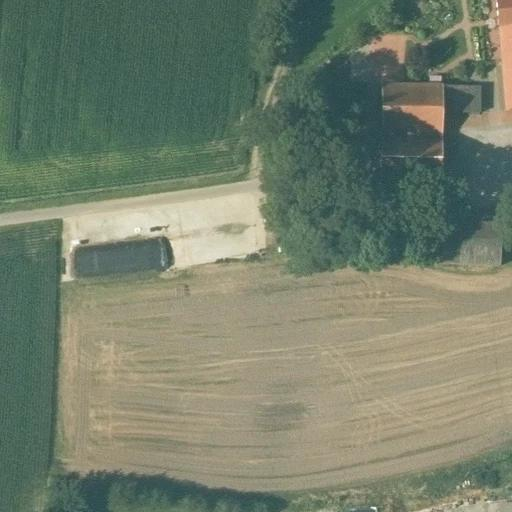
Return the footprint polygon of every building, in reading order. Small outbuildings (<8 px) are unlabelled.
[(511,0),(496,0),(505,112),(511,111),(511,0)] [(442,88),(382,87),(380,134),(441,136),(442,114),(442,88)] [(467,89),(442,88),(442,114),(467,115),(467,89)] [(441,136),(380,134),(379,189),(440,190),(441,136)] [(501,219),(440,217),(438,265),(499,267),(501,219)] [(106,252),(79,256),(82,272),(108,268),(106,252)]
